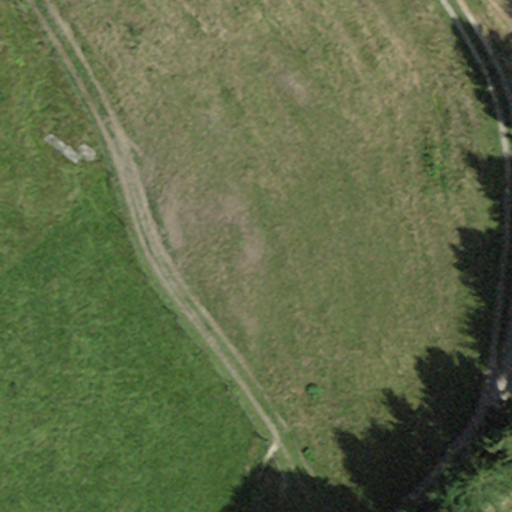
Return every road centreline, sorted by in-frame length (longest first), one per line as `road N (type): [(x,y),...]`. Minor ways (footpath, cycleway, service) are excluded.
road 1 (track): [(511,272),(498,384),(402,511)]
road 2 (track): [(442,0),(497,83),(511,214)]
